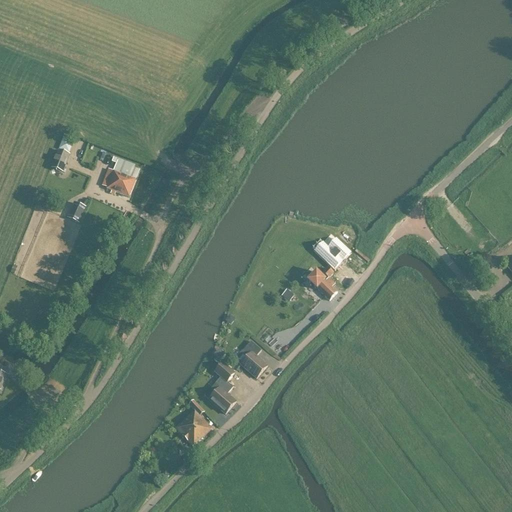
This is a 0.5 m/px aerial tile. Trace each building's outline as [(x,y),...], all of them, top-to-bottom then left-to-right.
[(66,132),(62,140),(71,146),(76,138),(66,132)] [(71,156),(60,152),(53,169),(64,173),(71,156)] [(115,173),(108,191),(130,199),(137,182),(137,181),(141,170),(135,168),(135,165),(115,157),(114,161),(119,162),(115,173)] [(88,209),(79,204),(72,220),(82,224),(88,209)] [(318,241),(310,250),(337,273),(352,255),(331,236),(324,245),(318,241)] [(320,271),(310,282),(332,303),(339,295),(333,290),(336,286),(320,271)] [(291,303),(296,296),(288,290),(283,297),(291,303)] [(244,352),(236,361),(242,366),(258,380),(269,368),(258,358),(263,352),(252,342),(244,352)] [(220,351),(216,355),(222,361),(226,356),(220,351)] [(224,364),(216,373),(222,379),(228,384),(229,383),(236,375),(224,364)] [(0,390),(3,391),(9,375),(1,372),(3,369),(0,367),(0,390)] [(222,388),(211,401),(227,416),(238,403),(229,396),(235,388),(229,383),(228,384),(222,379),(218,384),(222,388)] [(202,383),(194,387),(202,400),(210,395),(202,383)] [(202,418),(203,417),(206,413),(195,401),(190,406),(196,412),(177,429),(195,448),(214,431),(202,418)] [(181,473),(191,463),(187,459),(177,469),(181,473)]
